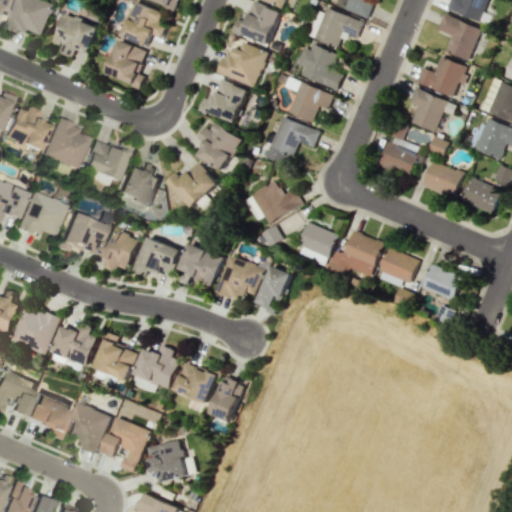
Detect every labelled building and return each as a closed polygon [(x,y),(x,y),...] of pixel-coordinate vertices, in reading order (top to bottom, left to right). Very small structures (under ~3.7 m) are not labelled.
[(28,29),(43,35),(54,3),(44,0),(14,0),(6,27),(26,34),(28,29)] [(153,0),(175,9),(178,0),(153,0)] [(252,0),(240,32),(268,44),(282,11),(253,0),(252,0)] [(290,0),(266,0),(287,8),(290,0)] [(337,0),(335,5),(368,17),(373,4),(365,1),(365,0),(337,0)] [(482,20),(488,0),(449,0),(447,10),(482,20)] [(122,36),(148,45),(152,33),(163,37),(166,27),(159,24),(163,11),(133,2),(122,36)] [(320,5),(308,35),(340,47),(346,33),(357,37),(363,22),(320,5)] [(54,42),(62,45),(60,52),(72,56),(75,48),(89,53),(99,26),(64,13),(54,42)] [(445,50),(469,60),(482,28),(444,13),(438,29),(452,35),(445,50)] [(106,72),(141,87),(146,75),(139,72),(147,51),(120,40),(106,72)] [(301,75),(337,89),(343,75),(333,71),(340,54),(308,41),(299,64),(305,67),(301,75)] [(256,86),(268,50),(243,42),(241,49),(235,47),(232,57),(224,54),(217,72),(256,86)] [(422,66),(416,82),(458,97),(469,65),(441,55),(435,71),(422,66)] [(249,90),(220,78),(206,110),(235,122),(249,90)] [(312,122),(319,105),(328,109),(334,94),(301,81),(288,112),(312,122)] [(411,122),(435,131),(443,111),(453,115),(457,104),(416,87),(409,102),(418,105),(411,122)] [(0,121),(9,95),(0,92),(0,121)] [(37,149),(45,124),(34,120),(37,110),(24,106),(22,111),(11,107),(2,138),(37,149)] [(267,155),(289,164),(298,141),(314,147),(320,130),(281,116),(267,155)] [(39,157),(75,168),(85,137),(72,133),(75,125),(52,118),(39,157)] [(470,147),(501,158),(506,144),(511,145),(511,126),(488,118),(485,125),(479,122),(470,147)] [(198,156),(224,170),(242,137),(215,123),(212,130),(205,126),(197,141),(204,145),(198,156)] [(450,142),(435,135),(429,150),(443,156),(450,142)] [(79,168),(91,172),(88,179),(103,184),(105,179),(112,181),(124,150),(91,138),(79,168)] [(410,178),(420,154),(389,141),(379,164),(410,178)] [(423,185),(455,197),(464,172),(433,160),(423,185)] [(193,208),(219,183),(198,161),(182,177),(176,171),(167,180),(193,208)] [(114,193),(149,207),(161,177),(152,174),(154,167),(141,162),(137,171),(125,166),(114,193)] [(511,177),(511,167),(500,163),(494,179),(509,185),(511,177)] [(493,213),(503,189),(472,176),(462,200),(493,213)] [(303,203),(294,189),(284,195),(275,181),(244,199),(257,220),(265,216),(269,223),(303,203)] [(22,190),(0,183),(0,214),(14,218),(22,190)] [(14,228),(34,236),(37,231),(51,236),(63,204),(28,191),(14,228)] [(100,225),(67,212),(54,247),(65,252),(68,246),(89,254),(100,225)] [(339,234),(309,222),(297,251),(327,263),(339,234)] [(283,238),(275,224),(261,232),(270,246),(283,238)] [(129,269),(141,239),(106,226),(96,251),(108,256),(104,266),(117,271),(119,265),(129,269)] [(372,276),(385,242),(354,230),(345,253),(337,250),(330,268),(346,275),(349,267),(372,276)] [(149,269),(172,277),(182,248),(149,237),(136,272),(146,275),(149,269)] [(182,269),(192,272),(190,277),(215,285),(225,254),(190,243),(182,269)] [(397,277),(411,283),(420,259),(390,247),(378,276),(395,283),(397,277)] [(218,292),(237,299),(240,291),(255,297),(265,267),(231,255),(218,292)] [(429,263),(420,286),(454,300),(463,277),(429,263)] [(258,304),(275,311),(279,301),(281,302),(293,273),(274,265),(258,304)] [(0,330),(9,334),(21,304),(12,301),(14,293),(2,288),(0,294),(0,330)] [(12,340),(47,353),(61,317),(41,309),(40,313),(25,307),(12,340)] [(99,336),(91,333),(93,327),(79,322),(76,330),(63,325),(52,355),(88,367),(99,336)] [(121,336),(109,332),(96,367),(127,379),(138,351),(118,344),(121,336)] [(181,359),(172,355),(174,349),(162,344),(159,353),(146,348),(136,375),(170,388),(181,359)] [(208,403),(219,374),(187,361),(175,389),(208,403)] [(20,416),(35,381),(0,367),(0,411),(1,409),(20,416)] [(246,383),(226,376),(212,413),(232,421),(246,383)] [(69,404),(36,390),(25,419),(47,427),(44,434),(55,439),(69,404)] [(113,415),(77,402),(64,437),(99,450),(113,415)] [(152,430),(117,417),(104,451),(118,457),(122,447),(130,450),(123,467),(136,472),(152,430)] [(162,481),(197,474),(194,460),(187,462),(182,440),(150,446),(152,456),(146,457),(150,472),(159,470),(162,481)] [(20,511),(30,490),(10,482),(0,506),(0,511),(20,511)] [(141,511),(180,511),(182,508),(148,492),(139,511),(141,511)] [(25,511),(48,511),(52,502),(32,495),(25,511)]
